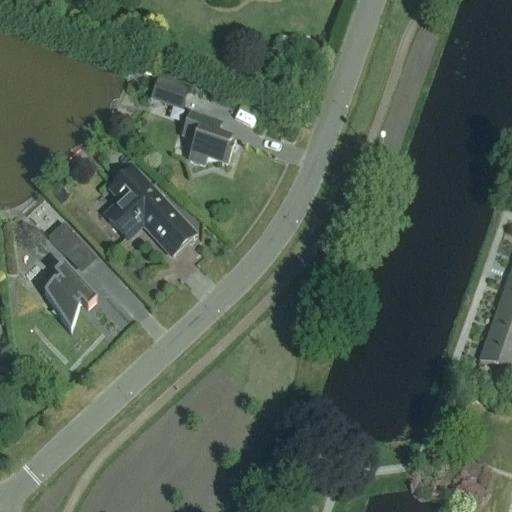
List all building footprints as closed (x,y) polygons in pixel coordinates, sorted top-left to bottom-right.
[(158,81),(152,100),(183,111),(190,92),(158,81)] [(205,164),(226,171),(234,147),(216,140),(220,129),(189,118),(182,141),(195,146),(188,165),(203,170),(205,164)] [(132,176),(112,195),(118,201),(125,194),(131,199),(107,221),(110,223),(107,226),(122,241),(124,239),(127,242),(142,228),(170,258),(190,239),(132,176)] [(80,246),(63,228),(48,242),(65,260),(80,246)] [(55,287),(53,285),(44,298),(55,315),(52,318),(59,322),(70,339),(78,312),(77,310),(80,307),(87,314),(96,306),(63,270),(54,279),(58,284),(55,287)] [(511,290),(507,288),(498,314),(511,319),(511,290)] [(511,319),(498,314),(489,339),(511,347),(511,319)] [(511,347),(489,339),(480,365),(511,376),(511,347)]
